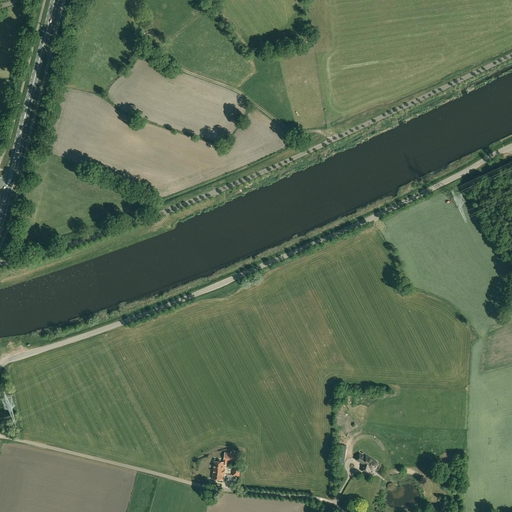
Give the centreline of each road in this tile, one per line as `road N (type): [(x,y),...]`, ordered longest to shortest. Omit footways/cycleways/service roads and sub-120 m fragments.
road 1 (unclassified): [(511,148),(333,236),(0,365)]
road 2 (unclassified): [(0,265),(269,169),(511,56)]
road 3 (unclassified): [(344,511),(326,500),(190,483),(0,436)]
road 4 (track): [(150,31),(182,72),(234,91),(285,129),(331,140)]
road 5 (primary): [(6,193),(54,0)]
